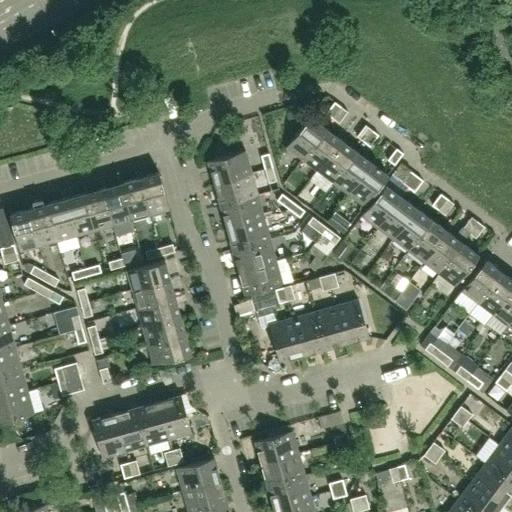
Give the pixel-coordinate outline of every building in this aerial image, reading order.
[(326,113),(332,118),(341,106),(334,102),(326,113)] [(347,111),(341,106),(332,118),(339,123),(347,111)] [(302,158),(325,127),(309,115),(286,146),(302,158)] [(372,130),(365,125),(356,136),(363,141),(372,130)] [(317,170),(341,139),(325,127),(302,158),(317,170)] [(369,146),(378,134),(372,130),(363,141),(369,146)] [(332,182),(356,150),(341,139),(317,170),(332,182)] [(394,164),(403,153),(396,148),(387,159),(394,164)] [(251,173),(245,150),(207,160),(213,183),(251,173)] [(348,193),(371,162),(356,150),(332,182),(348,193)] [(261,155),(264,169),(272,167),(269,153),(261,155)] [(364,205),(387,174),(371,162),(348,193),(364,205)] [(276,180),(272,167),(264,169),(268,183),(276,180)] [(410,170),(401,182),(407,186),(416,175),(410,170)] [(169,209),(158,171),(139,177),(150,214),(169,209)] [(257,195),(251,173),(213,183),(220,205),(257,195)] [(423,180),(416,175),(407,186),(414,192),(423,180)] [(150,214),(139,177),(121,182),(131,220),(150,214)] [(134,229),(131,220),(121,182),(102,187),(113,225),(115,235),(134,229)] [(385,184),(361,215),(377,227),(400,196),(385,184)] [(113,225),(102,187),(84,192),(94,230),(113,225)] [(94,230),(84,192),(65,198),(76,235),(94,230)] [(277,200),(288,209),(293,202),(282,193),(277,200)] [(432,205),(438,210),(447,198),(440,193),(432,205)] [(263,217),(257,195),(220,205),(226,227),(263,217)] [(392,238),(416,207),(400,196),(377,227),(392,238)] [(76,235),(65,198),(47,203),(57,240),(76,235)] [(453,203),(447,198),(438,210),(445,215),(453,203)] [(304,211),(293,202),(288,209),(299,217),(304,211)] [(57,240),(47,203),(28,208),(39,246),(57,240)] [(408,250),(431,219),(416,207),(392,238),(408,250)] [(39,246),(28,208),(9,213),(19,251),(39,246)] [(478,222),(471,216),(463,228),(469,233),(470,233),(478,222)] [(270,239),(263,217),(226,227),(232,249),(270,239)] [(307,223),(319,232),(324,225),(312,217),(307,223)] [(423,262),(447,230),(431,219),(408,250),(423,262)] [(484,226),(478,222),(470,233),(476,238),(484,226)] [(335,234),(324,225),(319,232),(321,233),(330,240),(335,234)] [(463,228),(461,227),(454,236),(447,230),(423,262),(439,273),(462,242),(469,233),(463,228)] [(321,233),(313,244),(327,254),(335,244),(330,240),(321,233)] [(276,261),(270,239),(232,249),(238,271),(276,261)] [(455,285),(478,254),(462,242),(439,273),(455,285)] [(172,243),(159,247),(161,255),(175,251),(172,243)] [(0,248),(2,256),(16,252),(14,244),(0,248)] [(147,259),(161,255),(159,247),(145,251),(147,259)] [(18,260),(16,252),(2,256),(5,264),(18,260)] [(136,254),(122,257),(124,265),(138,262),(136,254)] [(110,269),(124,265),(122,257),(108,261),(110,269)] [(170,278),(164,259),(126,270),(132,289),(170,278)] [(477,302),(500,271),(484,259),(461,290),(477,302)] [(282,283),(276,261),(238,271),(245,294),(282,283)] [(28,262),(23,263),(24,269),(30,273),(34,265),(28,262)] [(99,264),(85,268),(87,276),(101,272),(99,264)] [(30,273),(42,279),(46,272),(34,265),(30,273)] [(74,280),(87,276),(85,268),(71,272),(74,280)] [(492,313),(511,287),(511,279),(500,271),(477,302),(492,313)] [(59,279),(46,272),(42,279),(55,286),(59,279)] [(335,273),(327,275),(330,289),(338,287),(335,273)] [(322,291),(330,289),(327,275),(319,277),(322,291)] [(24,284),(36,291),(40,284),(28,277),(24,284)] [(175,297),(170,278),(132,289),(137,307),(175,297)] [(390,282),(383,291),(394,299),(401,290),(390,282)] [(52,290),(40,284),(36,291),(48,298),(52,290)] [(291,285),(283,287),(287,301),(295,298),(291,285)] [(283,287),(252,296),(258,319),(274,314),(272,305),(287,301),(283,287)] [(508,325),(511,319),(511,287),(492,313),(508,325)] [(76,290),(80,303),(88,301),(84,288),(76,290)] [(403,290),(395,300),(406,308),(411,302),(406,297),(408,294),(403,290)] [(180,316),(175,297),(137,307),(142,326),(180,316)] [(369,336),(358,299),(335,305),(346,343),(369,336)] [(92,315),(88,301),(80,303),(84,317),(92,315)] [(0,326),(9,324),(3,302),(0,303),(0,326)] [(346,343),(335,305),(313,311),(324,349),(346,343)] [(324,349),(313,311),(291,317),(302,355),(324,349)] [(70,316),(74,330),(82,328),(78,314),(70,316)] [(185,334),(180,316),(142,326),(147,345),(185,334)] [(302,355),(291,317),(268,324),(279,361),(302,355)] [(0,350),(15,347),(9,324),(0,326),(0,350)] [(87,327),(91,340),(99,338),(95,325),(87,327)] [(86,341),(82,328),(74,330),(78,344),(86,341)] [(191,353),(185,334),(147,345),(153,364),(191,353)] [(103,352),(99,338),(91,340),(95,354),(103,352)] [(436,357),(441,350),(430,343),(425,350),(436,357)] [(0,374),(21,369),(15,347),(0,350),(0,374)] [(452,359),(441,350),(436,357),(447,366),(452,359)] [(84,389),(76,362),(62,366),(66,379),(70,393),(84,389)] [(500,375),(511,384),(511,382),(511,364),(509,363),(505,369),(500,375)] [(471,373),(460,365),(455,372),(466,380),(471,373)] [(54,368),(58,382),(66,379),(62,366),(54,368)] [(111,381),(107,367),(99,369),(103,383),(111,381)] [(0,398),(27,391),(21,369),(0,374),(0,398)] [(471,373),(466,380),(478,389),(483,382),(471,373)] [(506,391),(511,384),(500,375),(495,382),(506,391)] [(70,393),(66,379),(58,382),(62,395),(70,393)] [(0,422),(34,413),(27,391),(0,398),(0,422)] [(191,432),(181,394),(158,401),(169,438),(191,432)] [(169,438),(158,401),(136,407),(146,444),(169,438)] [(460,405),(455,412),(467,420),(472,414),(460,405)] [(146,444),(136,407),(114,413),(124,451),(146,444)] [(462,427),(467,420),(455,412),(450,418),(462,427)] [(124,451),(114,413),(91,419),(102,457),(124,451)] [(511,426),(499,444),(511,453),(511,426)] [(298,452),(292,430),(254,440),(260,463),(298,452)] [(332,434),(334,442),(348,438),(346,430),(332,434)] [(350,446),(348,438),(334,442),(336,450),(350,446)] [(433,441),(428,448),(440,457),(445,450),(433,441)] [(511,453),(499,444),(485,462),(511,482),(511,453)] [(179,448),(171,450),(175,464),(183,461),(179,448)] [(435,463),(440,457),(428,448),(423,454),(425,455),(431,460),(435,463)] [(168,466),(175,464),(171,450),(164,452),(168,466)] [(304,474),(298,452),(260,463),(267,485),(304,474)] [(220,479),(214,457),(176,467),(182,490),(220,479)] [(136,460),(128,462),(132,476),(140,474),(136,460)] [(124,478),(132,476),(128,462),(120,464),(124,478)] [(511,491),(511,482),(485,462),(471,480),(503,504),(511,491)] [(404,464),(396,466),(400,480),(408,478),(404,464)] [(392,482),(400,480),(396,466),(388,468),(392,482)] [(310,497),(304,474),(267,485),(273,507),(310,497)] [(226,501),(220,479),(182,490),(189,511),(226,501)] [(328,483),(331,491),(344,487),(342,479),(328,483)] [(496,511),(503,504),(471,480),(457,499),(475,511),(496,511)] [(347,495),(344,487),(331,491),(333,498),(347,495)] [(116,494),(120,508),(128,505),(124,492),(116,494)] [(365,494),(357,496),(361,510),(369,508),(365,494)] [(102,498),(106,511),(114,509),(110,496),(102,498)] [(353,511),(354,511),(361,510),(357,496),(350,499),(353,511)] [(314,511),(310,497),(273,507),(274,511),(314,511)] [(475,511),(457,499),(447,511),(475,511)] [(229,511),(226,501),(189,511),(188,511),(229,511)] [(139,511),(137,502),(128,505),(129,511),(139,511)]
